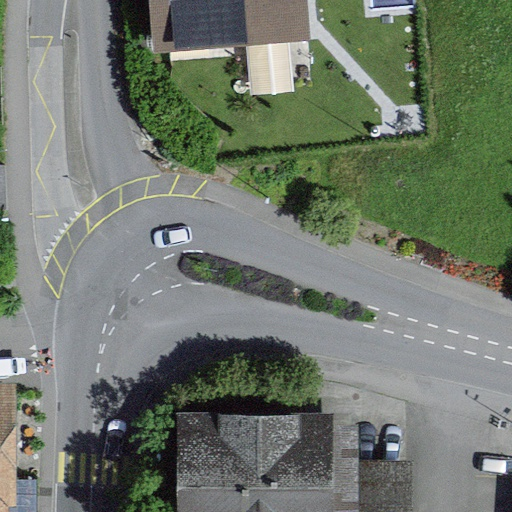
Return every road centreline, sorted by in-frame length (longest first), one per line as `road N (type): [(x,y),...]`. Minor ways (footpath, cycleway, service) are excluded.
road 1 (tertiary): [(135,290),(170,272),(215,269),(511,356)]
road 2 (unclassified): [(135,290),(94,216),(79,164),(70,0)]
road 3 (tertiary): [(89,511),(104,336),(135,290)]
